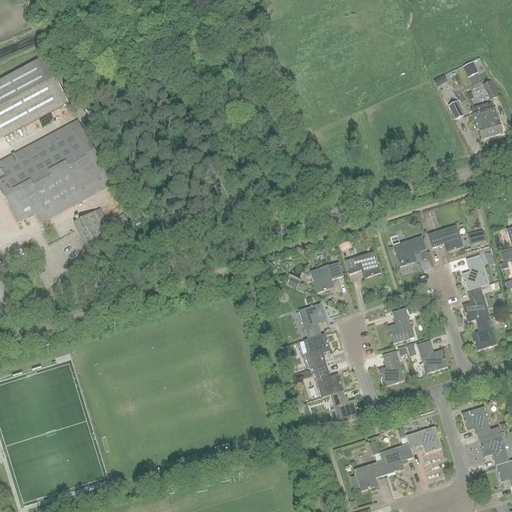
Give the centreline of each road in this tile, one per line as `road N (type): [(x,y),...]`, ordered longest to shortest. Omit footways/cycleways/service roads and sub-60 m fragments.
road 1 (unclassified): [(0,316),(511,158)]
road 2 (residential): [(416,511),(469,497),(437,390)]
road 3 (residential): [(437,390),(374,410),(345,320)]
